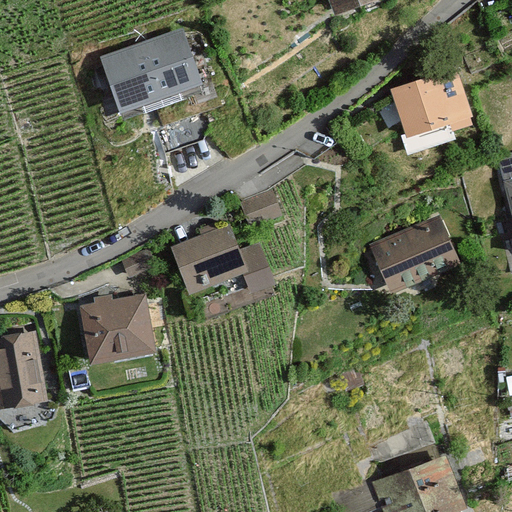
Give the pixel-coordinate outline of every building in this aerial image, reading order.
[(336,0),(341,12),(369,0),(336,0)] [(106,54),(122,109),(205,83),(188,25),(106,54)] [(472,71),(404,95),(420,142),(465,126),(468,134),(492,126),(472,71)] [(32,117),(20,121),(23,132),(35,129),(32,117)] [(274,189),(246,200),(255,222),(283,212),(274,189)] [(440,217),(378,244),(397,288),(459,260),(440,217)] [(230,226),(178,246),(194,288),(247,268),(256,291),(279,283),(264,244),(241,253),(230,226)] [(151,250),(129,258),(134,272),(156,264),(151,250)] [(99,306),(86,308),(95,362),(155,351),(145,297),(113,303),(112,297),(98,299),(99,306)] [(37,334),(0,339),(0,376),(4,405),(46,399),(37,334)] [(347,390),(368,381),(362,368),(342,376),(347,390)] [(441,422),(377,450),(387,475),(451,450),(441,422)] [(479,511),(459,458),(346,502),(350,511),(374,511),(396,504),(399,511),(479,511)]
